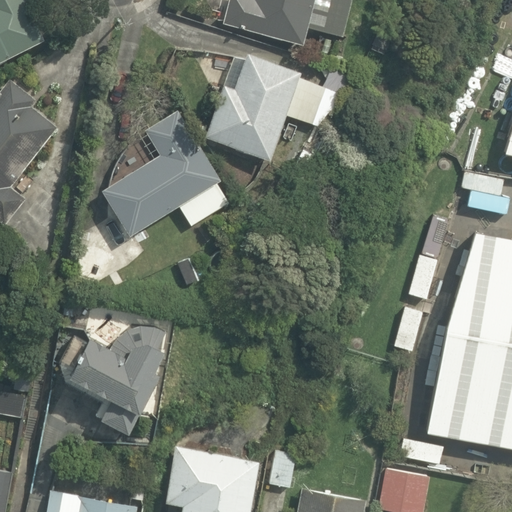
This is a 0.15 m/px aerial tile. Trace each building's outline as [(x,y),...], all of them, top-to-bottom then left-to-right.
[(0,0),(0,59),(44,38),(24,0),(0,0)] [(229,0),(224,22),(302,42),(305,27),(342,36),(350,0),(229,0)] [(205,136),(270,158),(285,114),(316,125),(336,102),(340,92),(298,77),(300,71),(247,52),(234,89),(223,85),(205,136)] [(0,217),(4,220),(25,194),(10,182),(56,125),(31,104),(35,99),(9,78),(0,88),(0,217)] [(101,187),(129,232),(178,203),(191,224),(229,201),(216,179),(219,177),(177,108),(145,128),(160,152),(101,187)] [(511,236),(474,230),(437,430),(511,443),(511,236)] [(165,331),(154,325),(131,323),(113,342),(96,334),(73,374),(142,413),(156,388),(165,331)] [(175,444),(165,499),(182,502),(180,511),(248,511),(258,458),(175,444)] [(392,511),(424,511),(429,473),(382,468),(378,510),(392,511)] [(50,485),(45,511),(138,511),(140,500),(50,485)] [(362,511),(365,497),(301,485),(296,511),(362,511)]
